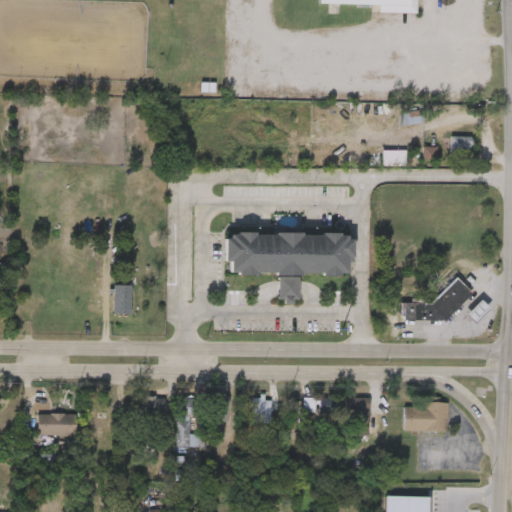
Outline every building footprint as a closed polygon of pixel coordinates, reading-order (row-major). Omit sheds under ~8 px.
[(399,24),(399,0),(301,0),(301,14),(361,16),(361,23),(399,24)] [(195,16),(170,17),(172,66),(197,65),(195,16)] [(197,103),(198,93),(183,93),(183,103),(197,103)] [(385,122),(385,136),(405,135),(404,121),(385,122)] [(432,163),(454,163),(454,147),(433,147),(432,163)] [(419,158),(406,158),(405,170),(419,171),(419,158)] [(350,274),(229,273),(229,260),(224,260),(224,232),(350,233),(350,274)] [(444,319),(402,320),(401,302),(428,302),(455,276),(471,293),(444,319)] [(112,314),(112,285),(130,285),(130,314),(112,314)] [(280,287),(260,287),(261,312),(281,312),(280,287)] [(113,325),(114,296),(97,296),(96,324),(113,325)] [(487,307),(472,322),(464,315),(479,299),(487,307)] [(448,325),(456,334),(472,319),(463,310),(448,325)] [(227,421),(211,421),(211,396),(227,396),(227,421)] [(337,414),(318,414),(318,397),(337,397),(337,414)] [(145,398),(166,398),(166,417),(145,417),(145,398)] [(200,451),(175,451),(175,398),(197,398),(197,415),(189,415),(189,435),(200,435),(200,451)] [(314,413),(302,412),(302,398),(314,398),(314,413)] [(369,398),(369,423),(350,423),(350,398),(369,398)] [(446,431),(403,431),(403,404),(446,404),(446,431)] [(211,431),(212,406),(200,406),(199,431),(211,431)] [(352,430),(352,406),(329,407),(329,431),(352,430)] [(148,408),(128,407),(127,423),(147,423),(148,408)] [(302,407),(301,423),(320,423),(321,407),(302,407)] [(160,458),(187,458),(187,445),(173,445),(173,409),(161,409),(160,458)] [(385,441),(430,441),(430,413),(407,413),(407,417),(385,418),(385,441)] [(36,436),(36,414),(75,414),(75,436),(36,436)] [(20,424),(19,445),(58,446),(59,425),(20,424)]
